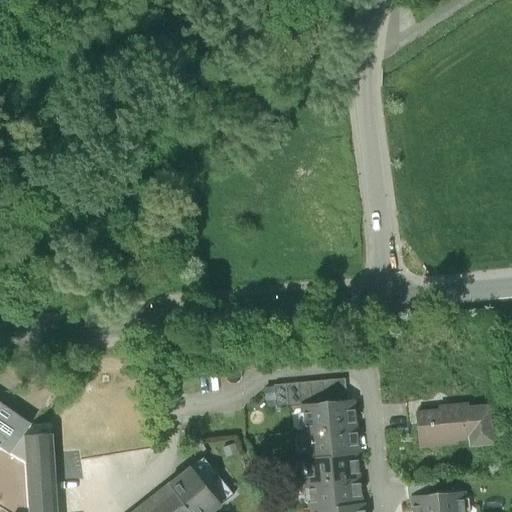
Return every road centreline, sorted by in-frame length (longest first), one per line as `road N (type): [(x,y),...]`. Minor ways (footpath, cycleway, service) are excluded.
road 1 (tertiary): [(392,299),(0,336)]
road 2 (residential): [(379,0),(365,89),(392,299)]
road 3 (tertiary): [(511,286),(392,299)]
